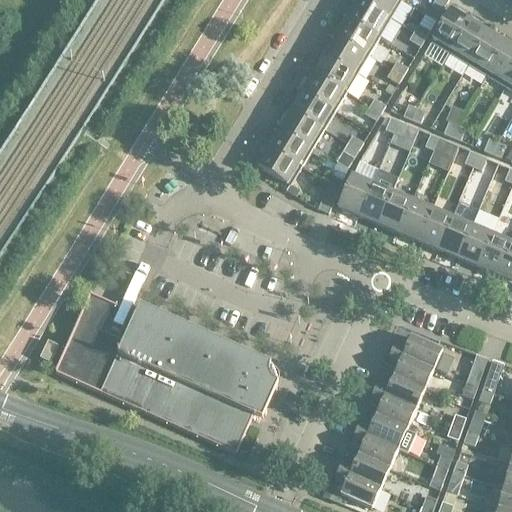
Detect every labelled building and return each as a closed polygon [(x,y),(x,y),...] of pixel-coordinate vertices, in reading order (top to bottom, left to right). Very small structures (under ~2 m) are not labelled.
[(402,3),(397,0),(358,0),(358,1),(391,21),(402,3)] [(449,1),(446,0),(436,0),(426,17),(436,23),(449,1)] [(391,21),(358,1),(347,20),(380,40),(391,21)] [(469,23),(450,12),(431,45),(450,56),(469,23)] [(380,40),(347,20),(336,38),(368,58),(380,40)] [(488,34),(469,23),(450,56),(468,67),(488,34)] [(418,28),(414,35),(425,42),(430,34),(418,28)] [(506,45),(488,34),(468,67),(487,78),(506,45)] [(425,42),(414,35),(409,43),(420,50),(425,42)] [(368,58),(336,38),(324,57),(357,77),(368,58)] [(511,78),(511,48),(506,45),(487,78),(505,89),(511,78)] [(357,77),(324,57),(313,75),(346,95),(357,77)] [(396,65),(392,72),(403,79),(407,72),(396,65)] [(403,79),(392,72),(387,80),(398,87),(403,79)] [(346,95),(313,75),(302,94),(335,114),(346,95)] [(335,114),(302,94),(291,112),(324,132),(335,114)] [(374,102),(369,110),(381,116),(385,109),(374,102)] [(408,108),(403,120),(411,123),(417,111),(408,108)] [(381,116),(369,110),(365,117),(376,124),(381,116)] [(425,115),(417,111),(411,123),(420,127),(425,115)] [(324,132),(291,112),(280,131),(313,151),(324,132)] [(399,124),(390,121),(385,133),(393,136),(399,124)] [(407,128),(399,124),(393,136),(402,140),(407,128)] [(448,124),(443,137),(452,140),(457,128),(448,124)] [(465,131),(457,128),(452,140),(460,144),(465,131)] [(313,151),(280,131),(269,149),(302,169),(313,151)] [(438,141),(430,138),(425,150),(433,153),(438,141)] [(352,139),(347,147),(359,153),(363,146),(352,139)] [(447,145),(438,141),(433,153),(442,157),(447,145)] [(489,141),(483,154),(492,157),(497,145),(489,141)] [(505,148),(497,145),(492,157),(500,161),(505,148)] [(359,153),(347,147),(343,154),(354,161),(359,153)] [(302,169),(269,149),(257,169),(290,188),(302,169)] [(478,158),(470,155),(465,167),(473,170),(478,158)] [(486,162),(478,158),(473,170),(481,174),(486,162)] [(373,183),(352,174),(337,210),(358,218),(373,183)] [(332,179),(327,189),(338,194),(343,184),(332,179)] [(393,191),(373,183),(358,218),(378,227),(393,191)] [(338,194),(327,189),(317,212),(328,217),(338,194)] [(413,200),(393,191),(378,227),(398,235),(413,200)] [(433,208),(413,200),(398,235),(418,244),(433,208)] [(453,217),(433,208),(418,244),(438,252),(453,217)] [(472,225),(453,217),(438,252),(457,260),(472,225)] [(492,234),(472,225),(457,260),(477,269),(492,234)] [(511,242),(511,241),(492,234),(477,269),(497,277),(511,242)] [(511,242),(497,277),(511,283),(511,242)] [(106,313),(109,305),(90,297),(87,304),(106,313)] [(140,308),(136,317),(100,396),(235,456),(253,418),(262,422),(278,386),(276,385),(270,368),(270,366),(140,308)] [(396,346),(392,354),(433,373),(442,353),(412,339),(408,348),(400,344),(396,346)] [(58,348),(47,343),(40,360),(51,365),(58,348)] [(433,373),(392,354),(388,363),(389,367),(397,371),(394,379),(424,393),(433,373)] [(476,357),(465,388),(476,392),(487,362),(476,357)] [(492,363),(492,364),(482,394),(493,398),(504,368),(492,363)] [(424,393),(394,379),(390,387),(382,383),(378,385),(374,394),(416,413),(424,393)] [(476,392),(465,388),(461,398),(472,403),(476,392)] [(416,413),(374,394),(370,403),(371,407),(380,411),(376,419),(407,432),(416,413)] [(493,398),(482,394),(478,404),(489,408),(493,398)] [(486,419),(474,415),(471,423),(467,434),(479,438),(486,419)] [(454,417),(450,428),(462,432),(466,421),(454,417)] [(407,432),(376,419),(372,427),(364,423),(360,424),(356,433),(398,452),(407,432)] [(462,432),(450,428),(446,439),(458,443),(462,432)] [(398,452),(356,433),(352,442),(354,446),(362,450),(358,458),(389,472),(398,452)] [(479,438),(467,434),(463,445),(475,449),(479,438)] [(389,472),(358,458),(355,466),(347,462),(343,464),(339,473),(380,491),(389,472)] [(440,458),(436,469),(447,473),(451,462),(440,458)] [(468,468),(457,464),(453,475),(464,479),(468,468)] [(447,473),(436,469),(432,480),(443,484),(447,473)] [(380,491),(339,473),(335,482),(336,486),(344,489),(341,498),(371,511),(380,491)] [(464,479),(453,475),(449,486),(460,490),(464,479)] [(511,511),(511,492),(504,490),(498,511),(503,511),(511,511)] [(425,499),(421,510),(427,511),(433,511),(436,503),(425,499)]
